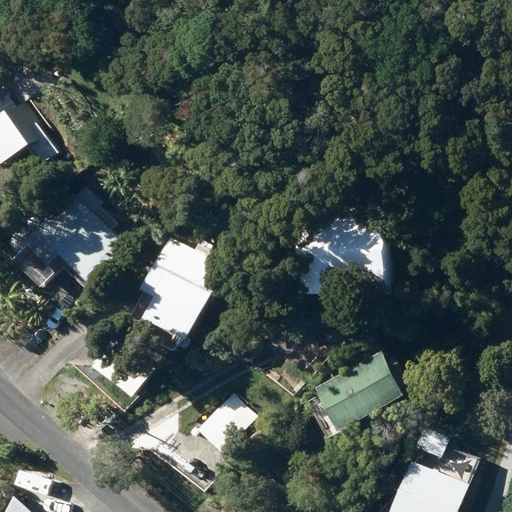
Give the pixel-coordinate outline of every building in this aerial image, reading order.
[(0,166),(2,169),(29,150),(41,167),(60,153),(43,131),(29,141),(2,105),(0,107),(0,166)] [(42,236),(17,261),(45,289),(66,269),(87,289),(128,247),(112,231),(120,223),(84,188),(39,233),(42,236)] [(375,228),(339,229),(339,235),(310,236),(311,290),(375,289),(374,257),(376,257),(375,228)] [(147,294),(128,328),(176,355),(184,341),(188,344),(233,263),(200,245),(196,252),(173,239),(143,292),(147,294)] [(445,307),(459,314),(465,302),(451,295),(445,307)] [(93,369),(133,398),(148,378),(108,349),(93,369)] [(382,353),(316,390),(341,436),(407,399),(382,353)] [(201,431),(226,454),(261,416),(235,393),(201,431)] [(419,449),(443,460),(451,440),(427,430),(419,449)] [(462,511),(473,487),(414,463),(394,511),(462,511)] [(30,511),(16,498),(8,511),(30,511)]
